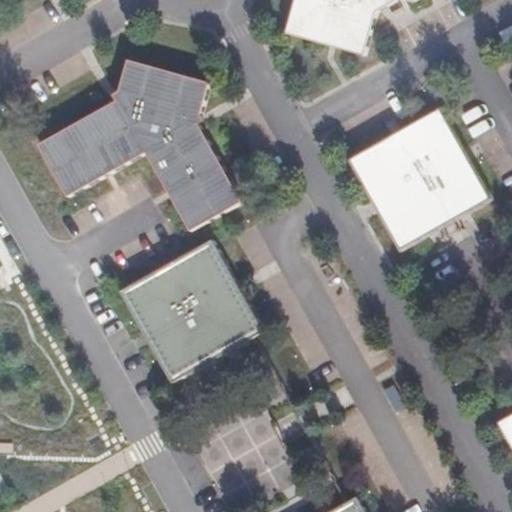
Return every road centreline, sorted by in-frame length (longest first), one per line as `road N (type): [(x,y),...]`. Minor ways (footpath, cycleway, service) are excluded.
road 1 (residential): [(496,511),(221,6)]
road 2 (residential): [(0,190),(181,511)]
road 3 (residential): [(137,0),(0,75)]
